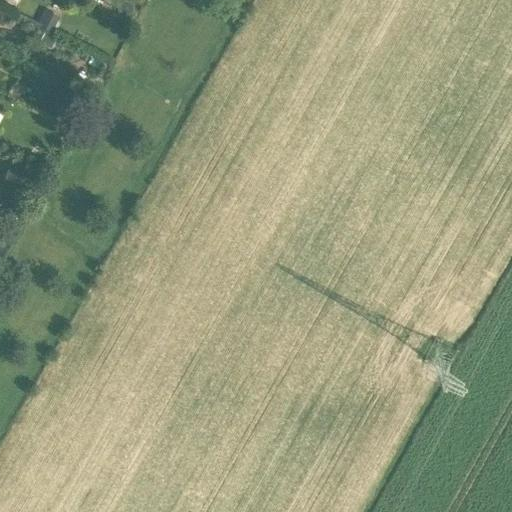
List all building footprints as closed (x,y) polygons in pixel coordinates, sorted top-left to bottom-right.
[(92,0),(91,4),(100,9),(104,2),(100,0),(92,0)] [(37,23),(35,27),(44,32),(50,36),(60,18),(45,10),(37,23)] [(56,40),(43,33),(38,42),(51,49),(56,40)] [(16,81),(13,88),(23,93),(26,86),(16,81)] [(20,186),(25,172),(8,167),(4,181),(20,186)]
